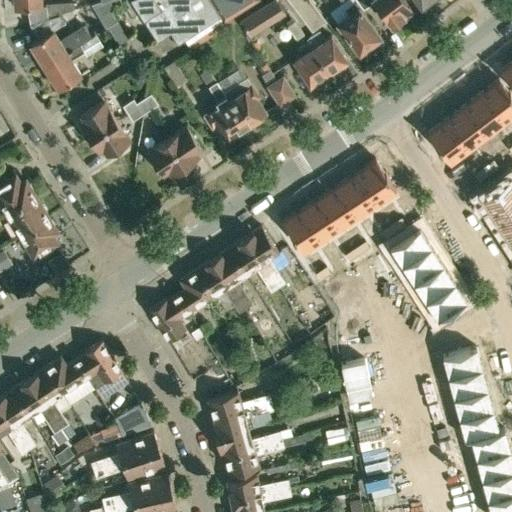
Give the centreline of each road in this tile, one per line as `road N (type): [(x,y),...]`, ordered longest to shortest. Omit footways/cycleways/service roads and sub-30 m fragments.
road 1 (unclassified): [(129,277),(388,114)]
road 2 (residential): [(511,337),(492,277),(388,114)]
road 3 (residential): [(129,277),(0,65)]
road 4 (residential): [(207,511),(189,437),(107,291)]
road 5 (unclassified): [(388,114),(511,16)]
road 6 (unclassified): [(0,361),(107,291)]
